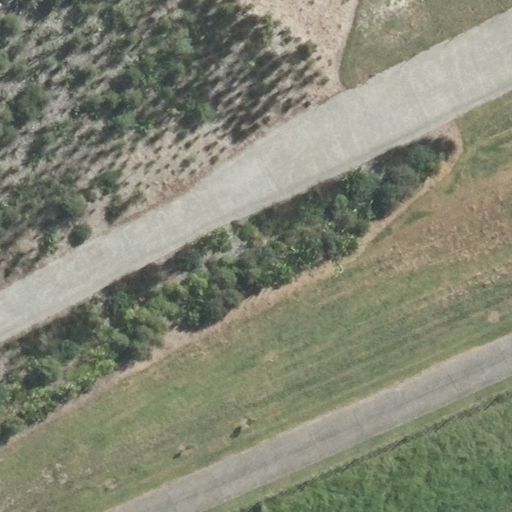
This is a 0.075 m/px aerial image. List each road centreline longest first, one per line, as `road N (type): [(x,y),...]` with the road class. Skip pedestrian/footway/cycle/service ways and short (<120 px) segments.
road 1 (residential): [(0,294),(511,40)]
road 2 (track): [(137,511),(511,350)]
